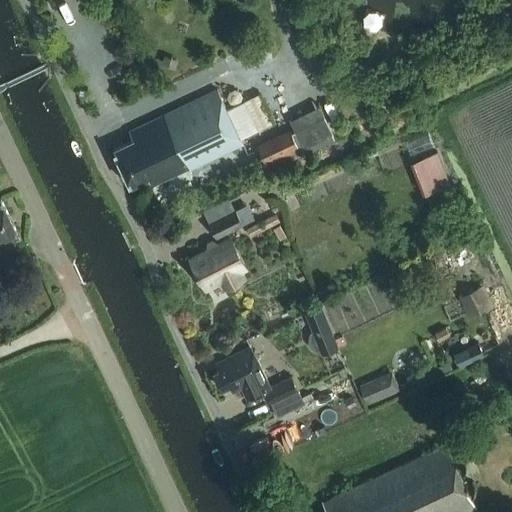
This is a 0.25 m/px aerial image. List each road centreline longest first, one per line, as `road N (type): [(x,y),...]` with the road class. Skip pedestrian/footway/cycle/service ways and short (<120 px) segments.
road 1 (residential): [(265,511),(25,0)]
road 2 (tertiary): [(177,511),(0,130)]
